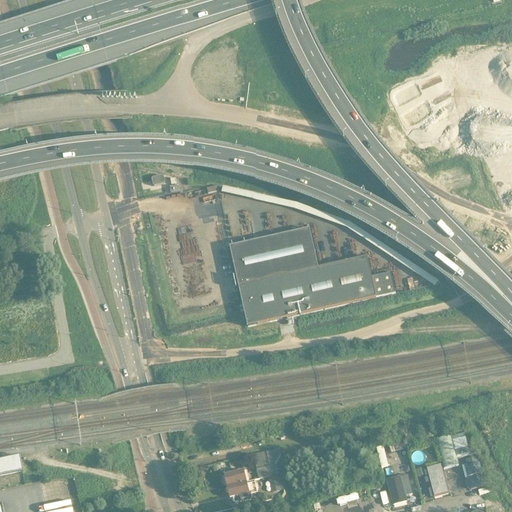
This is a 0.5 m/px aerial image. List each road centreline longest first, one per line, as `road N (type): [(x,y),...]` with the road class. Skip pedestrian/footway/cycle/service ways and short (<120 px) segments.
road 1 (motorway): [(0,167),(148,151),(274,173),(363,210),(511,314)]
road 2 (motorway): [(288,0),(349,120),(511,304)]
road 3 (track): [(133,357),(511,325)]
road 4 (secondary): [(23,0),(121,362)]
road 5 (secondary): [(133,357),(57,0)]
road 6 (motorway): [(0,74),(246,0)]
road 7 (motorway): [(151,0),(0,47)]
road 8 (track): [(511,269),(461,301),(373,334)]
